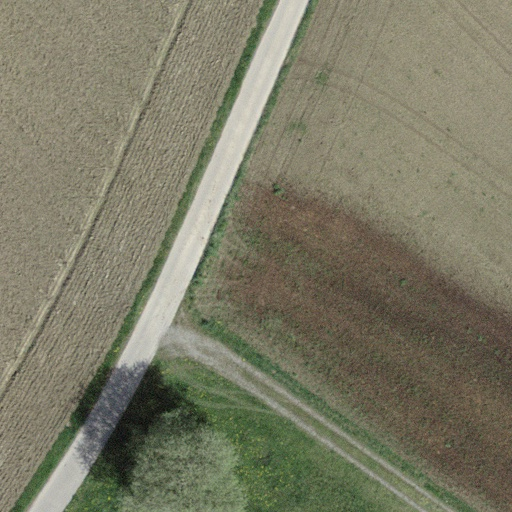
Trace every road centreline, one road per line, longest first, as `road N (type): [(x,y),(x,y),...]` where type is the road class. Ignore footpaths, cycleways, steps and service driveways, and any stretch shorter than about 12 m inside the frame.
road 1 (track): [(294,0),(154,334),(43,511)]
road 2 (track): [(154,334),(211,358),(434,511)]
